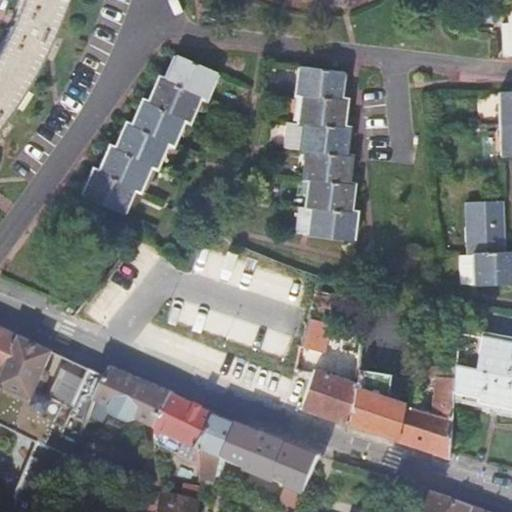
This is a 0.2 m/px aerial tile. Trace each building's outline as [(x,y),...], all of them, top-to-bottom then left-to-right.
[(67,0),(21,0),(14,20),(13,19),(7,31),(9,32),(0,48),(0,126),(14,107),(30,84),(48,49),(61,21),(67,0)] [(504,58),(511,57),(511,0),(507,0),(509,25),(502,25),(504,58)] [(166,81),(159,78),(158,80),(159,80),(149,104),(142,102),(142,104),(143,104),(133,127),(126,125),(125,127),(127,127),(117,151),(110,148),(109,149),(110,151),(100,173),(93,170),(93,172),(94,173),(83,196),(82,196),(82,198),(124,215),(124,214),(123,213),(134,190),(140,192),(141,189),(151,168),(156,170),(157,168),(156,167),(167,144),(173,147),(174,145),(172,144),(183,121),(190,123),(190,122),(189,121),(199,98),(206,101),(207,100),(206,99),(216,75),(217,75),(218,74),(175,56),(174,58),(176,58),(166,81)] [(304,208),(304,210),(312,211),(310,236),(308,235),(307,238),(352,244),(352,242),(351,241),(354,216),(355,217),(355,215),(349,214),(352,188),(353,188),(353,186),(347,186),(349,160),(351,160),(351,158),(344,157),(347,132),(348,132),(348,130),(342,129),(345,103),(347,103),(347,101),(339,100),(342,75),(344,75),(344,74),(299,68),(298,69),(299,70),(296,95),(295,95),(294,97),(301,97),(299,124),(297,124),(297,125),(297,126),(305,127),(301,152),(300,152),(300,154),(307,155),(304,179),(303,179),(303,182),(310,182),(306,208),(304,208)] [(501,157),(500,158),(511,157),(511,93),(498,94),(498,95),(500,95),(501,125),(499,125),(500,127),(501,128),(502,157),(501,157)] [(283,150),(300,152),(301,152),(305,127),(297,126),(297,125),(286,125),(283,150)] [(466,204),(468,256),(475,256),(476,286),(475,286),(475,287),(475,289),(511,286),(511,258),(511,255),(511,252),(504,253),(502,203),(466,204)] [(295,236),(307,238),(308,235),(310,236),(312,211),(304,210),(298,209),(295,236)] [(475,256),(468,256),(460,257),(461,287),(475,287),(475,286),(476,286),(475,256)] [(342,281),(321,277),(308,322),(300,349),(322,354),(342,281)] [(458,304),(450,302),(450,310),(457,311),(458,304)] [(0,366),(9,370),(22,337),(18,335),(11,332),(0,327),(0,366)] [(511,345),(457,334),(453,359),(452,367),(451,370),(450,392),(476,398),(476,402),(511,409),(511,345)] [(22,337),(9,370),(3,384),(0,389),(0,425),(37,445),(37,447),(10,511),(50,511),(69,468),(73,458),(80,442),(90,418),(98,399),(107,377),(92,371),(90,370),(72,408),(70,413),(62,410),(61,413),(35,398),(38,392),(37,391),(53,352),(22,337)] [(112,367),(107,377),(98,399),(158,426),(176,393),(160,386),(112,367)] [(355,377),(347,425),(366,432),(382,437),(396,441),(405,408),(404,404),(380,397),(383,376),(357,367),(355,377)] [(423,450),(447,459),(450,392),(451,370),(428,367),(426,377),(435,380),(430,415),(408,408),(405,408),(396,441),(423,450)] [(312,373),(299,410),(335,421),(347,425),(355,377),(350,376),(348,383),(312,370),(312,373)] [(72,408),(38,392),(35,398),(61,413),(62,410),(70,413),(72,408)] [(176,393),(158,426),(190,441),(188,481),(183,481),(181,497),(165,495),(166,486),(161,485),(160,494),(156,511),(196,511),(203,478),(203,464),(200,445),(217,413),(203,407),(176,393)] [(222,454),(238,422),(235,420),(217,413),(200,445),(221,455),(222,454)] [(247,464),(246,465),(296,484),(290,497),(271,491),(269,498),(297,507),(318,456),(286,442),(246,424),(238,422),(222,454),(247,464)] [(482,511),(435,495),(427,511),(482,511)]
